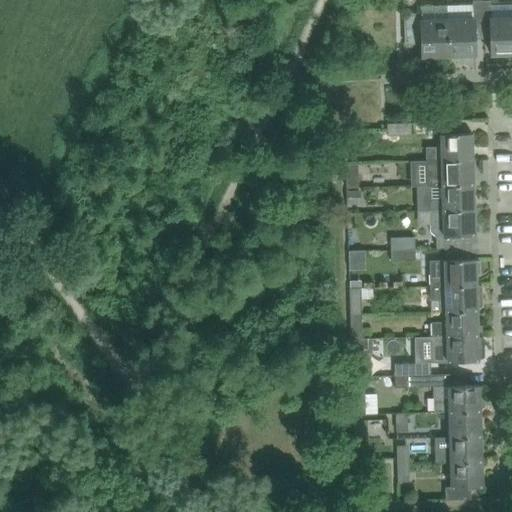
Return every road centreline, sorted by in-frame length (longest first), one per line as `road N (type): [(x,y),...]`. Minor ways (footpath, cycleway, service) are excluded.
road 1 (track): [(139,388),(0,210)]
road 2 (track): [(232,511),(139,388)]
